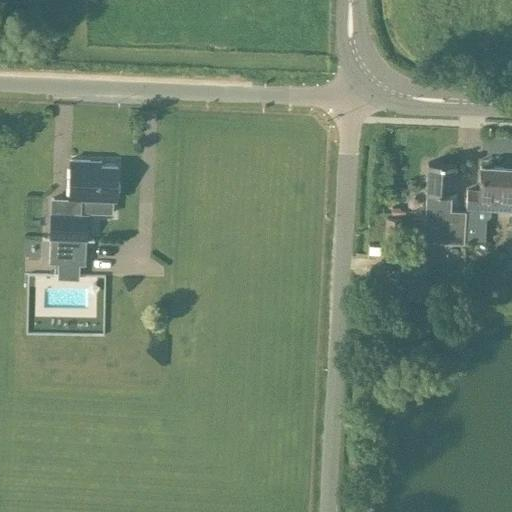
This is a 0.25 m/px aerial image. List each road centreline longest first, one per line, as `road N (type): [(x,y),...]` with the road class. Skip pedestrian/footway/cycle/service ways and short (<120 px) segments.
road 1 (unclassified): [(348,99),(326,511)]
road 2 (tertiary): [(0,84),(348,99)]
road 3 (tertiary): [(511,106),(411,102),(372,82)]
